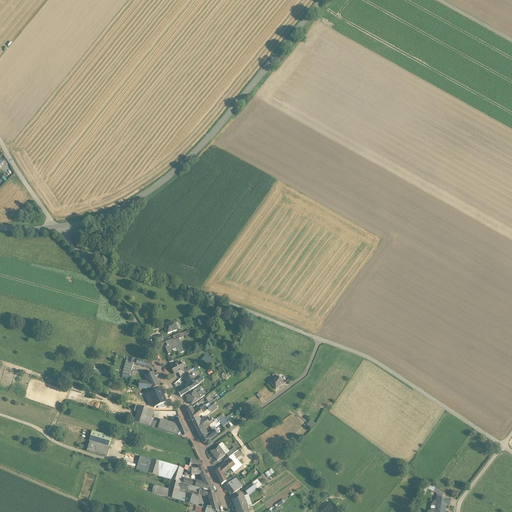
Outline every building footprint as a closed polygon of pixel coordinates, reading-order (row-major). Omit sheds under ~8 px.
[(174,323),(165,326),(168,334),(177,331),(176,330),(177,330),(177,328),(177,327),(176,326),(176,325),(175,324),(174,324),(174,323)] [(173,342),(172,340),(165,343),(167,347),(165,348),(168,355),(173,354),(172,351),(177,349),(179,354),(183,353),(179,340),(179,339),(175,341),(173,342)] [(133,360),(128,358),(123,374),(127,375),(130,376),(133,364),(133,360)] [(152,365),(133,360),(133,364),(151,369),(152,365)] [(185,372),(180,362),(170,367),(174,375),(178,373),(179,375),(185,372)] [(159,387),(153,373),(149,375),(151,379),(148,380),(149,383),(152,390),(157,388),(159,387)] [(189,376),(187,374),(186,374),(183,377),(188,383),(192,380),(189,376)] [(284,384),(278,377),(270,383),(276,390),(284,384)] [(190,385),(178,393),(181,397),(189,392),(193,389),(191,387),(190,385)] [(148,395),(151,402),(163,396),(161,390),(159,391),(150,395),(148,395)] [(194,391),(186,397),(191,405),(204,396),(201,392),(197,394),(194,391)] [(166,403),(163,396),(151,402),(154,408),(158,407),(166,403)] [(149,410),(139,407),(134,423),(144,426),(149,410)] [(149,410),(144,426),(152,428),(154,423),(151,422),(154,412),(149,410)] [(194,414),(193,415),(193,414),(189,416),(192,423),(198,418),(201,416),(203,414),(199,410),(194,414)] [(203,414),(201,416),(204,419),(207,417),(211,414),(208,410),(206,412),(203,414)] [(200,422),(194,424),(195,425),(194,426),(196,430),(201,428),(210,420),(207,417),(204,419),(200,422)] [(184,429),(181,420),(176,422),(178,427),(179,431),(184,429)] [(210,420),(201,428),(196,430),(200,438),(204,436),(204,435),(205,434),(204,431),(210,426),(213,424),(212,423),(210,420)] [(311,420),(308,425),(313,428),(316,423),(311,420)] [(179,433),(175,432),(176,427),(175,426),(161,422),(159,430),(179,437),(179,433)] [(211,430),(206,434),(207,434),(204,435),(204,436),(200,438),(204,444),(210,440),(217,435),(214,432),(213,432),(211,430)] [(111,438),(92,432),(89,442),(90,442),(108,447),(111,438)] [(108,447),(90,442),(87,451),(106,457),(109,448),(108,447)] [(219,446),(210,452),(217,461),(226,455),(226,454),(228,452),(226,449),(222,451),(219,446)] [(228,452),(226,454),(226,455),(229,458),(232,455),(233,455),(235,453),(232,449),(228,452)] [(242,466),(233,455),(232,455),(229,458),(228,458),(231,461),(234,465),(230,469),(233,473),(242,466)] [(179,469),(140,457),(138,463),(160,469),(158,477),(167,480),(172,481),(179,483),(180,479),(182,474),(183,470),(179,469)] [(226,465),(225,466),(229,470),(230,469),(234,465),(231,461),(226,465)] [(160,469),(138,463),(136,471),(158,477),(160,469)] [(225,466),(220,470),(223,475),(226,473),(229,470),(225,466)] [(198,470),(191,470),(191,474),(191,476),(200,476),(206,476),(203,467),(198,469),(198,470)] [(269,478),(276,472),(272,468),(266,473),(269,478)] [(220,470),(215,473),(219,482),(224,479),(223,476),(223,475),(220,470)] [(236,483),(234,480),(233,481),(228,485),(229,487),(225,489),(227,492),(230,496),(242,488),(239,484),(239,485),(237,482),(236,483)] [(195,488),(190,486),(183,484),(180,484),(179,483),(172,481),(171,485),(170,486),(179,489),(190,492),(199,495),(200,490),(203,491),(204,490),(195,488)] [(209,482),(204,484),(204,485),(196,482),(195,488),(204,490),(203,491),(214,493),(209,482)] [(251,484),(244,490),(248,495),(255,490),(251,484)] [(169,490),(154,486),(152,493),(159,495),(168,498),(169,490)] [(179,489),(170,486),(169,490),(168,498),(176,501),(178,493),(179,489)] [(444,494),(435,489),(433,492),(441,497),(443,497),(444,494)] [(214,493),(203,491),(203,496),(209,497),(212,508),(217,507),(214,493)] [(198,498),(178,493),(176,501),(189,505),(196,507),(198,498)] [(243,496),(239,498),(239,499),(234,501),(235,503),(234,504),(237,511),(246,509),(249,508),(247,501),(244,501),(243,496)] [(450,500),(436,498),(434,511),(444,511),(446,506),(449,506),(450,500)]
